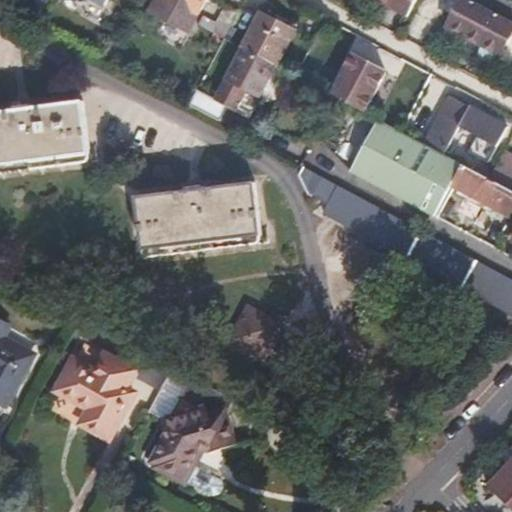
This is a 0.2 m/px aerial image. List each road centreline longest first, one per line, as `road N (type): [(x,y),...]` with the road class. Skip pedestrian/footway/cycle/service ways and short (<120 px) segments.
road 1 (residential): [(317,161),(511,263)]
road 2 (residential): [(511,388),(427,482)]
